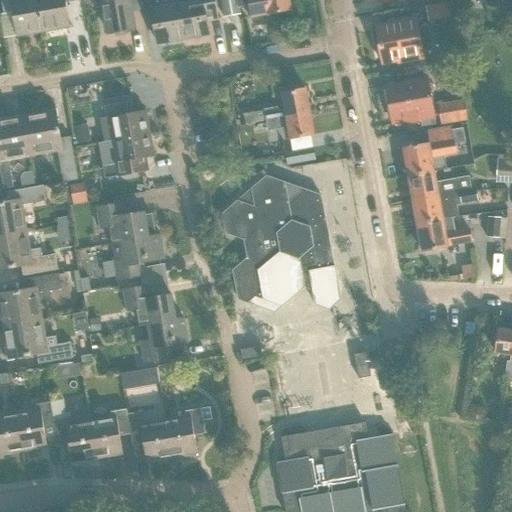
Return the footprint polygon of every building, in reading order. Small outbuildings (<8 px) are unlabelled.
[(18,36),(44,31),(38,0),(1,0),(4,14),(14,12),(18,36)] [(38,0),(44,31),(69,27),(65,3),(75,1),(75,0),(76,0),(38,0)] [(140,2),(141,2),(140,0),(102,0),(109,33),(134,29),(131,12),(141,10),(140,2)] [(158,44),(183,39),(177,2),(163,4),(162,0),(140,0),(141,2),(150,0),(158,44)] [(187,0),(177,2),(183,39),(209,35),(207,23),(217,21),(213,0),(187,0)] [(222,0),(225,18),(242,15),(239,0),(222,0)] [(247,0),(251,17),(268,14),(269,15),(291,10),(289,0),(247,0)] [(448,2),(425,6),(428,21),(450,17),(448,2)] [(375,26),(379,45),(431,36),(429,27),(418,29),(416,16),(395,20),(395,22),(375,26)] [(432,44),(431,36),(379,45),(382,64),(402,60),(403,63),(424,59),(422,46),(432,44)] [(390,105),(431,98),(427,76),(406,80),(406,83),(386,86),(390,105)] [(245,124),(267,120),(310,112),(306,89),(282,93),(285,109),(278,110),(277,108),(243,114),(245,124)] [(435,119),(431,98),(390,105),(393,124),(413,121),(414,123),(435,119)] [(111,118),(115,140),(150,133),(146,110),(134,113),(132,101),(104,106),(107,118),(111,118)] [(442,126),(462,123),(458,102),(439,105),(442,126)] [(61,139),(56,111),(24,116),(30,156),(57,151),(61,174),(62,174),(65,174),(77,171),(71,137),(61,139)] [(291,139),(315,135),(310,112),(267,120),(269,130),(281,127),(281,125),(288,123),(291,139)] [(0,120),(0,164),(1,173),(4,188),(14,187),(11,171),(9,160),(30,156),(24,116),(0,120)] [(85,126),(73,128),(76,144),(88,142),(85,126)] [(462,129),(452,131),(454,140),(454,144),(465,142),(462,129)] [(145,171),(143,158),(154,156),(150,133),(115,140),(99,143),(106,178),(145,171)] [(254,146),(256,158),(284,153),(286,152),(284,140),(254,146)] [(404,149),(409,177),(435,172),(432,158),(456,153),(454,144),(454,140),(430,145),(430,144),(404,149)] [(286,152),(284,153),(286,164),(286,165),(288,165),(314,160),(315,160),(315,158),(313,147),(293,151),(286,152)] [(511,161),(498,161),(497,183),(511,183),(511,161)] [(65,174),(62,174),(64,182),(78,179),(77,171),(65,174)] [(470,176),(436,182),(435,172),(409,177),(413,200),(472,189),(470,176)] [(223,214),(226,234),(244,240),(248,259),(233,270),(239,300),(276,313),(282,306),(305,287),(312,290),(316,305),(330,310),(341,300),(335,271),(321,196),(303,189),(267,176),(223,214)] [(85,183),(71,185),(75,205),(89,202),(85,183)] [(0,203),(0,236),(27,232),(23,205),(46,201),(44,186),(9,192),(11,202),(0,203)] [(472,189),(413,200),(417,224),(443,220),(459,217),(457,204),(479,200),(477,188),(472,189)] [(112,243),(154,235),(149,210),(124,215),(122,202),(96,207),(100,229),(109,227),(112,243)] [(485,239),(499,240),(500,220),(487,219),(485,239)] [(469,229),(446,233),(443,220),(417,224),(422,252),(448,247),(448,246),(472,242),(469,229)] [(70,224),(57,226),(60,246),(73,244),(70,224)] [(56,254),(42,257),(40,248),(30,250),(27,232),(0,236),(0,269),(22,266),(24,276),(58,270),(56,254)] [(154,235),(112,243),(115,259),(113,259),(117,282),(145,276),(143,264),(162,260),(158,235),(154,235)] [(0,308),(3,327),(42,320),(40,304),(51,302),(49,291),(62,289),(59,274),(24,280),(26,290),(0,294),(0,308)] [(89,277),(80,279),(82,291),(91,289),(89,277)] [(148,324),(176,319),(172,294),(150,298),(148,285),(124,289),(128,311),(138,309),(140,326),(148,324)] [(93,319),(88,320),(91,332),(102,330),(99,317),(93,319)] [(188,343),(184,317),(176,319),(148,324),(151,340),(141,341),(145,363),(169,359),(166,346),(188,343)] [(46,338),(42,320),(3,327),(9,359),(37,354),(39,364),(74,358),(71,342),(57,345),(56,336),(46,338)] [(506,374),(511,375),(511,330),(499,329),(496,353),(511,355),(511,362),(508,362),(506,374)] [(234,343),(234,354),(252,354),(252,343),(234,343)] [(355,355),(359,378),(371,376),(367,353),(355,355)] [(91,355),(81,356),(81,357),(82,362),(94,361),(93,355),(93,354),(91,355)] [(80,363),(71,365),(73,377),(81,376),(80,363)] [(281,395),(289,393),(284,366),(276,367),(281,395)] [(0,374),(0,386),(11,385),(9,373),(0,374)] [(121,375),(120,375),(122,385),(131,384),(129,373),(121,375)] [(73,464),(98,460),(92,422),(72,425),(69,412),(66,413),(64,400),(51,402),(55,421),(54,421),(55,427),(57,439),(58,447),(69,445),(73,464)] [(54,421),(55,421),(51,402),(35,405),(36,411),(16,414),(22,452),(48,448),(47,441),(57,439),(55,427),(54,421)] [(469,417),(469,418),(483,421),(484,419),(485,408),(482,408),(471,406),(469,417)] [(185,411),(186,418),(166,421),(173,459),(198,455),(195,436),(206,434),(203,420),(212,419),(210,407),(185,411)] [(511,408),(504,408),(502,421),(511,422),(511,408)] [(111,412),(112,418),(92,422),(98,460),(123,455),(120,436),(131,434),(129,421),(128,414),(127,409),(111,412)] [(147,463),(173,459),(166,421),(146,424),(144,411),(128,414),(129,421),(131,434),(133,446),(144,444),(147,463)] [(0,456),(22,452),(16,414),(0,417),(0,456)] [(282,437),(286,461),(277,462),(285,511),(405,511),(392,434),(369,438),(366,422),(282,437)]
